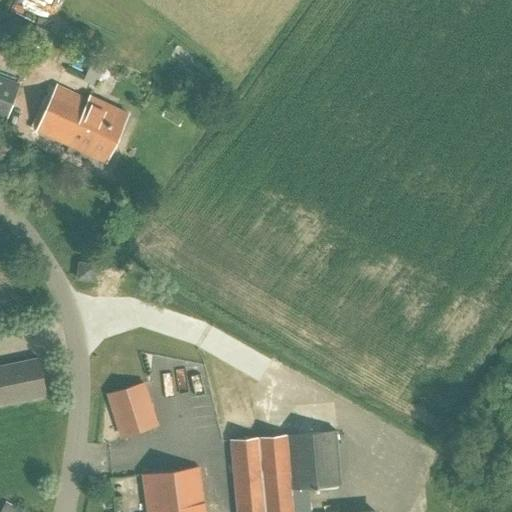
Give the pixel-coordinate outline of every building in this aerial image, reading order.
[(92,31),(82,27),(75,42),(86,46),(92,31)] [(0,121),(4,123),(19,84),(0,76),(0,121)] [(88,101),(56,87),(36,132),(106,164),(128,114),(90,97),(88,101)] [(93,281),(95,266),(79,264),(77,279),(93,281)] [(0,368),(0,406),(45,396),(39,371),(37,371),(34,361),(0,368)] [(122,436),(156,425),(143,383),(109,394),(122,436)] [(293,495),(293,490),(341,486),(337,431),(287,435),(231,440),(237,511),(308,511),(307,494),(293,495)] [(146,511),(204,511),(198,467),(142,475),(146,511)] [(0,511),(24,511),(6,502),(0,511)]
